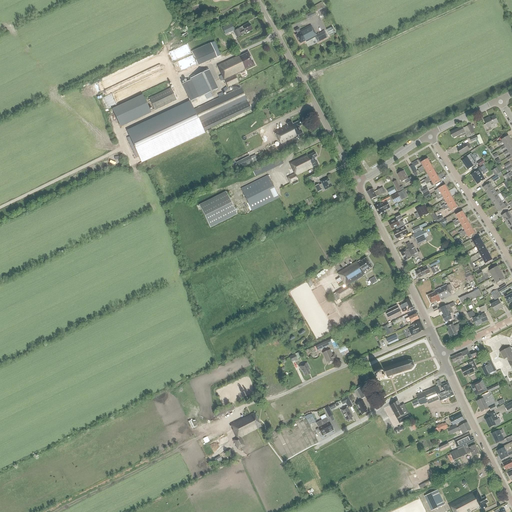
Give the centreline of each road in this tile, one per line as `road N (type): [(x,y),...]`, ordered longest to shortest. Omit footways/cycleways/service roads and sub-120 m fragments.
road 1 (tertiary): [(355,181),(256,0)]
road 2 (tertiary): [(441,353),(355,181)]
road 3 (residential): [(511,263),(428,134)]
road 4 (unclassified): [(318,444),(448,369)]
road 5 (tertiary): [(511,500),(448,369)]
